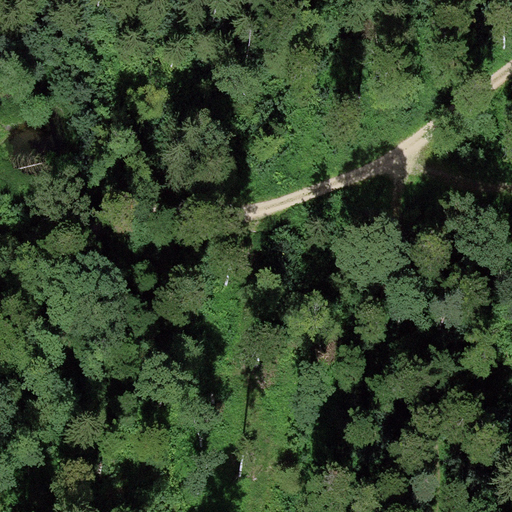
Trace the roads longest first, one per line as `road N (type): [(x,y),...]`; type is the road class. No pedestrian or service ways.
road 1 (track): [(0,319),(56,255),(100,229),(148,216),(265,215),(364,193),(511,104)]
road 2 (track): [(438,511),(437,456),(401,261),(401,173)]
